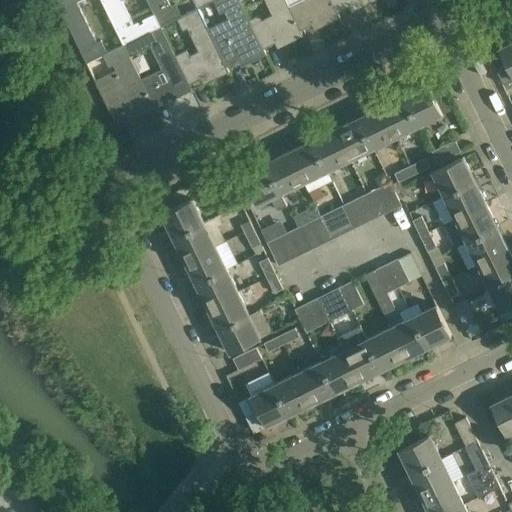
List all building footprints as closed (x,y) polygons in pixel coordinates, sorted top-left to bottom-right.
[(82,0),(54,0),(56,4),(87,62),(104,54),(107,52),(102,41),(98,44),(77,3),(82,0)] [(124,44),(161,26),(155,13),(141,20),(143,23),(139,25),(137,22),(134,24),(121,0),(102,0),(119,35),(124,44)] [(161,26),(178,18),(181,16),(176,5),(171,8),(167,0),(148,0),(155,13),(161,26)] [(264,48),(252,24),(249,19),(239,0),(214,0),(220,11),(224,9),(236,32),(214,42),(226,66),(230,65),(248,56),(251,61),(266,54),(264,48)] [(264,0),(272,15),(261,20),(260,18),(256,17),(250,20),(252,24),(264,48),(285,38),(288,43),(303,36),(300,30),(288,6),(285,0),(264,0)] [(300,30),(322,20),(324,25),(340,17),(338,12),(337,12),(331,0),(285,0),(288,6),(300,30)] [(331,0),(337,12),(338,12),(359,2),(362,7),(375,0),(331,0)] [(214,42),(198,8),(181,16),(178,18),(183,30),(188,28),(198,51),(189,55),(187,49),(175,55),(190,84),(211,74),(214,79),(229,72),(226,66),(214,42)] [(141,78),(155,108),(168,101),(166,96),(174,92),(177,97),(192,90),(190,84),(175,55),(161,26),(124,44),(130,56),(151,46),(161,69),(141,78)] [(113,38),(118,47),(124,44),(119,35),(113,38)] [(511,74),(511,42),(499,49),(511,74)] [(110,112),(115,121),(137,110),(140,115),(155,108),(141,78),(130,56),(124,44),(118,47),(107,52),(104,54),(109,65),(110,67),(114,65),(117,70),(95,80),(104,98),(110,112)] [(428,84),(404,95),(419,126),(451,110),(446,100),(438,104),(428,84)] [(404,95),(381,106),(396,137),(419,126),(404,95)] [(358,118),(373,148),(396,137),(381,106),(358,118)] [(335,129),(350,160),(373,148),(358,118),(335,129)] [(327,171),(350,160),(335,129),(312,140),(327,171)] [(461,151),(455,139),(432,151),(438,163),(461,151)] [(289,151),(304,182),(309,191),(332,180),(327,171),(312,140),(289,151)] [(304,182),(289,151),(266,163),(281,194),(304,182)] [(425,157),(410,165),(414,174),(430,166),(425,157)] [(433,172),(444,195),(475,180),(463,157),(433,172)] [(238,181),(247,201),(254,198),(258,205),(272,198),(278,210),(286,205),(281,194),(281,193),(266,163),(243,174),(245,178),(238,181)] [(398,182),(414,174),(410,165),(394,173),(398,182)] [(377,176),(377,181),(379,187),(388,182),(384,173),(377,176)] [(191,183),(200,206),(220,198),(210,175),(191,183)] [(475,180),(444,195),(456,218),(486,203),(475,180)] [(241,204),(230,181),(218,186),(230,210),(230,209),(241,204)] [(390,182),(379,187),(390,211),(402,205),(390,182)] [(368,193),(379,216),(390,211),(379,187),(368,193)] [(368,221),(379,216),(368,193),(357,198),(368,221)] [(167,195),(157,200),(164,213),(174,208),(167,195)] [(357,227),(368,221),(357,198),(345,204),(357,227)] [(174,208),(164,213),(162,213),(174,237),(204,222),(193,199),(174,208)] [(486,203),(456,218),(467,241),(497,226),(486,203)] [(346,232),(357,227),(345,204),(334,209),(346,232)] [(323,215),(334,238),(346,232),(334,209),(323,215)] [(236,216),(243,231),(253,227),(245,211),(236,216)] [(312,220),(323,243),(334,238),(323,215),(312,220)] [(420,235),(429,231),(422,216),(413,220),(420,235)] [(312,249),(323,243),(312,220),(301,226),(312,249)] [(174,237),(185,260),(215,245),(204,222),(174,237)] [(289,231),(301,254),(312,249),(301,226),(289,231)] [(467,241),(478,264),(509,249),(497,226),(467,241)] [(253,227),(243,231),(251,247),(260,242),(253,227)] [(278,237),(290,260),(301,254),(289,231),(278,237)] [(437,247),(429,231),(420,235),(428,251),(437,247)] [(278,265),(290,260),(278,237),(267,242),(278,265)] [(185,260),(196,283),(226,268),(215,245),(185,260)] [(511,256),(509,249),(478,264),(490,287),(511,276),(511,256)] [(266,277),(275,273),(268,257),(259,262),(266,277)] [(398,287),(410,281),(398,258),(387,263),(398,287)] [(443,281),(451,277),(444,262),(435,266),(443,281)] [(387,263),(364,275),(383,313),(394,307),(387,292),(398,287),(387,263)] [(238,291),(226,268),(196,283),(208,306),(238,291)] [(275,273),(266,277),(274,293),(283,288),(275,273)] [(511,276),(490,287),(501,311),(511,306),(511,305),(511,276)] [(459,293),(451,277),(443,281),(450,297),(459,293)] [(352,280),(341,286),(353,309),(364,304),(352,280)] [(341,315),(353,309),(341,286),(330,292),(341,315)] [(249,314),(238,291),(208,306),(219,329),(249,314)] [(318,297),(306,303),(318,326),(329,321),(318,297)] [(477,322),(466,299),(454,305),(466,328),(477,322)] [(306,332),(318,326),(306,303),(295,309),(306,332)] [(451,335),(436,305),(413,316),(428,347),(451,335)] [(260,338),(249,314),(219,329),(230,352),(260,338)] [(413,316),(390,328),(405,358),(428,347),(413,316)] [(300,337),(295,328),(280,336),(284,344),(300,337)] [(405,358),(390,328),(367,339),(382,369),(405,358)] [(284,344),(280,336),(264,343),(268,352),(284,344)] [(382,369),(367,339),(344,350),(359,380),(382,369)] [(317,354),(321,361),(336,392),(359,380),(344,350),(340,343),(317,354)] [(256,347),(233,358),(239,370),(262,359),(256,347)] [(336,392),(321,361),(298,373),(313,403),(336,392)] [(313,403),(298,373),(275,384),(290,414),(313,403)] [(239,402),(254,432),(290,414),(275,384),(251,395),(252,396),(239,402)] [(506,435),(511,431),(511,394),(491,404),(506,435)] [(477,440),(466,417),(454,422),(466,446),(477,440)] [(411,473),(441,458),(430,434),(399,449),(411,473)] [(476,470),(489,463),(477,440),(464,447),(476,470)] [(422,496),(453,481),(441,458),(411,473),(422,496)] [(476,470),(487,493),(500,487),(489,463),(476,470)] [(430,511),(447,511),(464,504),(453,481),(422,496),(430,511)]
